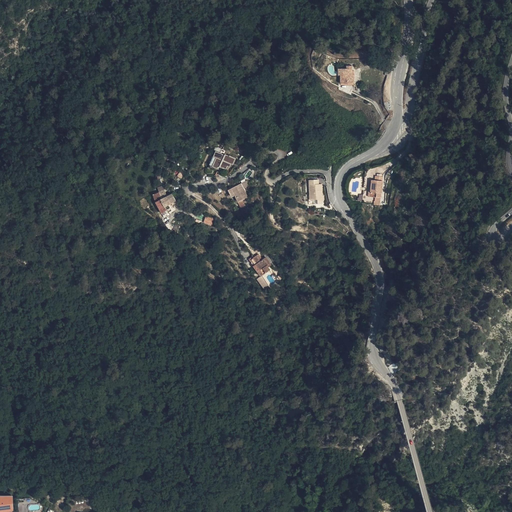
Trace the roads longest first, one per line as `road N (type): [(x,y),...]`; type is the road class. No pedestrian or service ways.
road 1 (tertiary): [(339,196),(378,266),(373,352),(398,400),(430,511)]
road 2 (residential): [(339,196),(324,171),(268,183),(269,166),(283,156),(273,150),(226,180),(188,188)]
road 3 (unclassified): [(399,118),(409,109),(434,0)]
